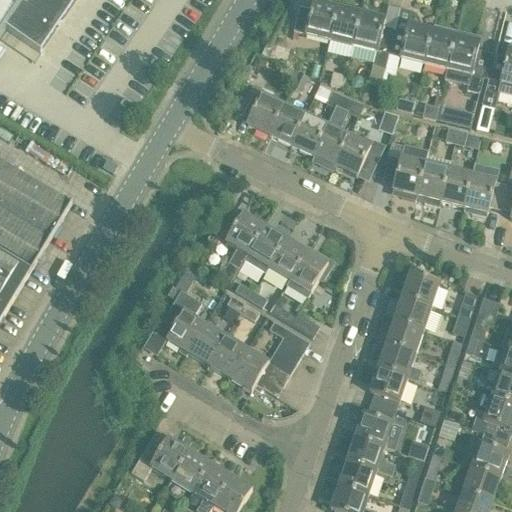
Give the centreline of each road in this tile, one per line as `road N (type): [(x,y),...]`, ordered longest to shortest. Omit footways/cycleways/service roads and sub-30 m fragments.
road 1 (tertiary): [(0,432),(42,340),(165,129)]
road 2 (residential): [(289,511),(380,228)]
road 3 (residential): [(380,228),(165,129)]
road 4 (tertiary): [(165,129),(243,0)]
road 5 (residential): [(511,276),(380,228)]
